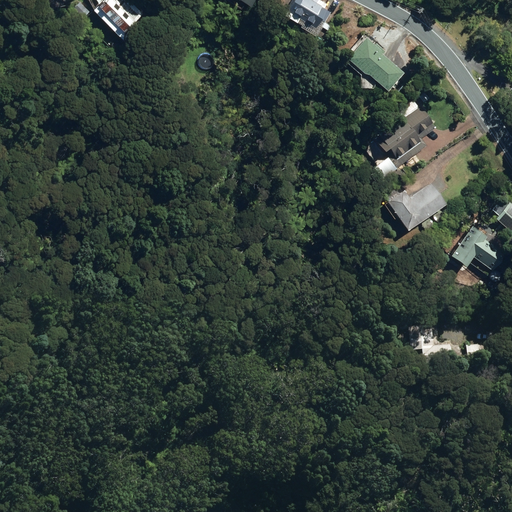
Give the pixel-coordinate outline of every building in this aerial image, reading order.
[(43,0),(42,1),(45,9),(55,3),(53,0),(43,0)] [(98,0),(87,10),(116,41),(142,17),(126,0),(98,0)] [(293,18),(310,29),(322,10),(320,9),(323,4),(315,0),(288,0),(279,16),(290,23),(293,18)] [(361,72),(380,90),(397,72),(377,54),(380,51),(372,44),(370,46),(361,38),(354,46),(351,44),(346,50),(348,52),(343,59),(359,74),(361,72)] [(370,138),(391,168),(423,146),(417,138),(432,128),(417,106),(370,138)] [(388,172),(380,162),(371,169),(379,179),(388,172)] [(381,202),(400,230),(439,204),(426,183),(404,198),(398,190),(381,202)] [(492,219),(510,235),(511,233),(511,216),(497,203),(490,211),(495,215),(492,219)] [(463,261),(482,276),(505,246),(487,233),(486,235),(472,224),(469,228),(468,227),(445,256),(458,266),(463,261)] [(418,351),(419,368),(448,366),(447,343),(434,344),(433,327),(406,329),(407,352),(418,351)] [(483,334),(484,346),(501,345),(501,334),(483,334)] [(463,348),(464,362),(486,361),(485,346),(463,348)]
